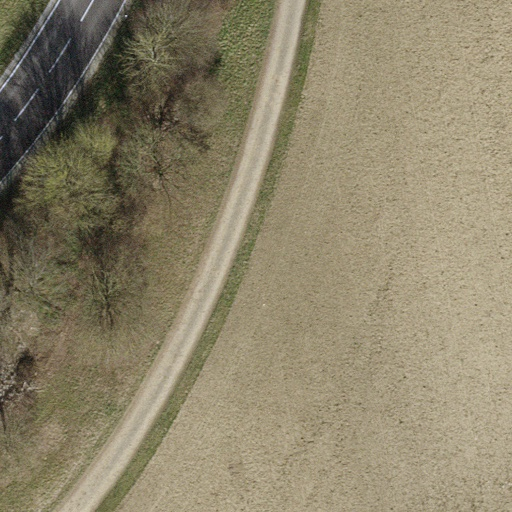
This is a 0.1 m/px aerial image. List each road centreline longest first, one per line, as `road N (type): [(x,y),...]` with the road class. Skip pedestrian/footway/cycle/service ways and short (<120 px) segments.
road 1 (track): [(292,0),(259,150),(189,330),(117,458),(73,511)]
road 2 (secondary): [(0,134),(92,0)]
